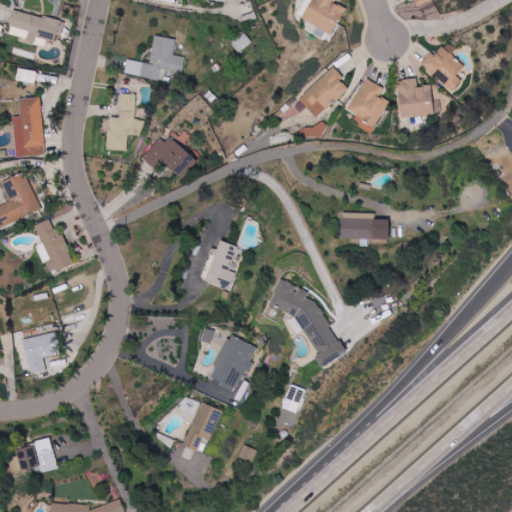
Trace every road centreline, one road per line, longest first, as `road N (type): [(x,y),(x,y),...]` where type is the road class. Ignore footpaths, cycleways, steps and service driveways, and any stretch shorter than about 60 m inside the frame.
road 1 (residential): [(43,406),(63,401),(103,368),(123,312),(76,148),(103,0)]
road 2 (motorway): [(511,309),(288,511)]
road 3 (motorway): [(511,264),(330,472)]
road 4 (motorway): [(409,477),(511,385)]
road 5 (motorway): [(409,477),(511,409)]
